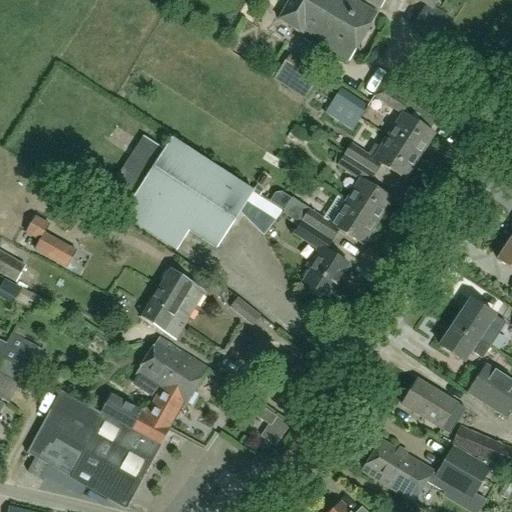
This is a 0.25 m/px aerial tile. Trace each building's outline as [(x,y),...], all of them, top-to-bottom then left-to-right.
[(349,62),(377,15),(351,0),(291,0),(279,21),(349,62)] [(386,0),(364,0),(381,10),(386,0)] [(415,0),(425,6),(413,27),(434,40),(448,17),(434,9),(439,0),(415,0)] [(305,102),(320,80),(287,58),(278,72),(269,66),(264,75),(305,102)] [(360,99),(370,104),(382,81),(372,76),(360,99)] [(352,131),(368,107),(341,90),(326,114),(352,131)] [(419,158),(434,135),(411,121),(418,111),(388,91),(381,102),(403,117),(389,139),(419,158)] [(116,126),(110,136),(130,148),(136,138),(116,126)] [(253,193),(172,142),(166,152),(143,137),(113,183),(122,190),(110,209),(123,218),(122,220),(175,253),(188,233),(216,250),(239,214),(253,193)] [(404,182),(419,158),(389,139),(382,150),(376,146),(368,158),(352,147),(345,158),(375,177),(381,167),(404,182)] [(377,224),(391,201),(369,187),(375,177),(345,158),(338,168),(361,183),(347,205),(377,224)] [(253,193),(239,214),(262,236),(280,211),(253,193)] [(362,247),(377,224),(347,205),(336,198),(322,221),(293,202),(284,216),(302,227),(302,225),(332,244),(339,232),(362,247)] [(65,249),(31,230),(35,221),(24,215),(16,231),(30,239),(25,247),(57,264),(65,249)] [(336,285),(349,265),(327,251),(332,244),(302,225),(302,227),(295,237),(319,252),(308,269),(312,272),(304,285),(327,300),(329,297),(332,299),(339,287),(336,285)] [(511,241),(498,261),(511,270),(511,241)] [(25,267),(0,252),(0,274),(15,284),(25,267)] [(202,290),(166,270),(152,295),(189,315),(202,290)] [(175,340),(189,315),(152,295),(138,321),(175,340)] [(261,318),(238,300),(231,309),(254,327),(261,318)] [(487,353),(499,334),(506,325),(496,318),(496,317),(472,300),(452,329),(487,353)] [(487,353),(452,329),(440,347),(464,364),(472,352),(483,360),(487,353)] [(0,341),(0,358),(34,376),(45,353),(10,335),(6,344),(0,341)] [(185,410),(209,367),(158,338),(137,377),(132,385),(152,397),(157,388),(162,391),(160,396),(182,408),(185,410)] [(504,418),(511,406),(511,383),(486,366),(468,394),(504,418)] [(449,436),(464,410),(418,382),(402,408),(449,436)] [(26,455),(126,510),(182,408),(160,396),(149,414),(115,395),(104,415),(61,392),(26,455)] [(265,431),(261,437),(275,447),(289,426),(275,417),(268,426),(265,431)] [(179,421),(173,434),(186,440),(191,427),(179,421)] [(511,459),(511,451),(460,429),(452,448),(476,458),(476,456),(508,470),(511,459)] [(415,504),(433,473),(381,442),(362,474),(415,504)] [(471,501),(490,471),(453,448),(434,478),(471,501)]
